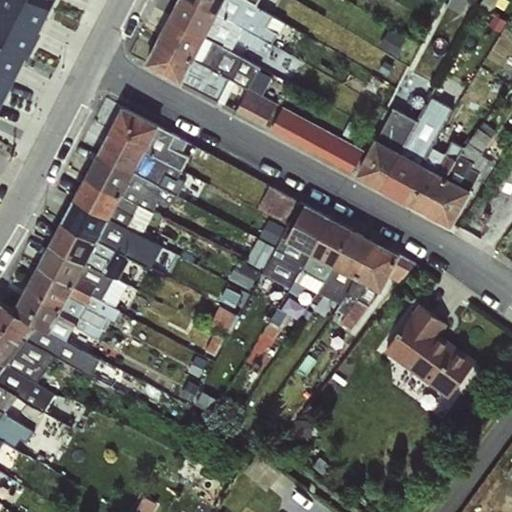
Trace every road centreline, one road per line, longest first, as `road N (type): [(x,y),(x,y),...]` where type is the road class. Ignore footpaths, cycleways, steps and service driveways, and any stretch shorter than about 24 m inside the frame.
road 1 (residential): [(96,53),(281,146),(511,284)]
road 2 (tertiary): [(96,53),(0,257)]
